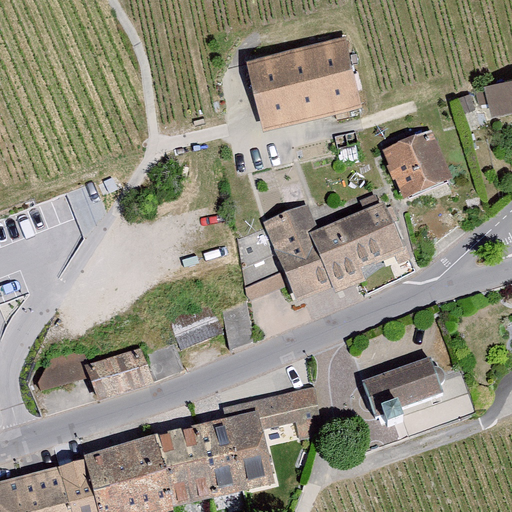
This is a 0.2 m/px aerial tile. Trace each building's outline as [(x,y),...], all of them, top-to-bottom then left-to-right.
[(342,44),(245,66),(260,131),(357,109),(342,44)] [(511,83),(483,92),(491,122),(511,116),(511,83)] [(431,145),(382,162),(400,210),(448,193),(431,145)] [(307,217),(262,234),(289,313),(327,302),(329,308),(410,276),(383,215),(317,243),(307,217)] [(142,348),(86,366),(98,401),(153,383),(142,348)] [(38,383),(42,392),(90,379),(86,366),(88,365),(84,354),(50,360),(38,383)] [(438,368),(435,369),(431,357),(361,379),(373,418),(383,414),(387,426),(403,421),(399,409),(444,395),(440,384),(443,383),(445,381),(447,378),(447,374),(446,372),(444,370),(441,368),(438,368)] [(228,422),(246,491),(273,483),(261,429),(296,421),(301,440),(319,437),(315,389),(224,409),(228,422)] [(155,439),(172,507),(246,491),(228,422),(155,439)] [(0,511),(156,511),(172,507),(155,439),(0,486),(0,511)]
